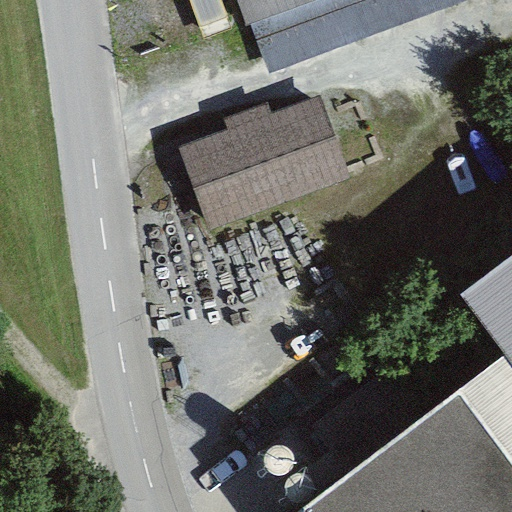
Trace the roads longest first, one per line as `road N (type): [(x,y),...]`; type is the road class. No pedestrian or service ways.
road 1 (residential): [(156,511),(113,334),(64,0)]
road 2 (track): [(155,511),(0,331)]
